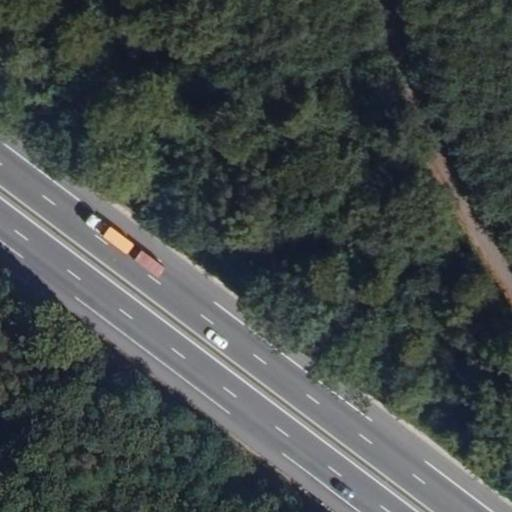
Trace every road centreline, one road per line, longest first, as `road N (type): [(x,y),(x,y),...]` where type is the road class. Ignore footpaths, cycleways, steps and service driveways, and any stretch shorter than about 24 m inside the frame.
road 1 (motorway): [(463,511),(0,163)]
road 2 (motorway): [(0,219),(388,511)]
road 3 (track): [(511,272),(460,197),(388,0)]
road 4 (unknown): [(0,467),(138,511)]
